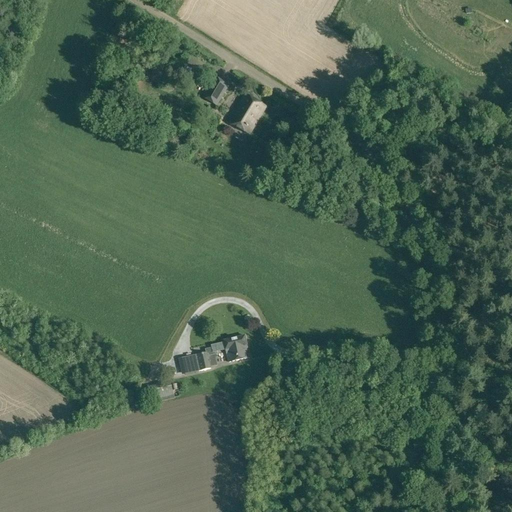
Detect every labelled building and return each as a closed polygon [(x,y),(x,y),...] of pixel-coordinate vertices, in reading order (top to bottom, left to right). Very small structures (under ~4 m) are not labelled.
[(151,77),(157,82),(164,75),(158,69),(151,77)] [(203,98),(218,106),(230,85),(215,77),(203,98)] [(229,122),(250,135),(266,107),(245,95),(229,122)] [(249,358),(248,349),(245,336),(224,341),(224,343),(212,345),(213,347),(206,349),(208,352),(209,357),(216,355),(216,353),(226,351),(229,362),(249,358)] [(174,398),(171,385),(158,388),(160,401),(174,398)]
